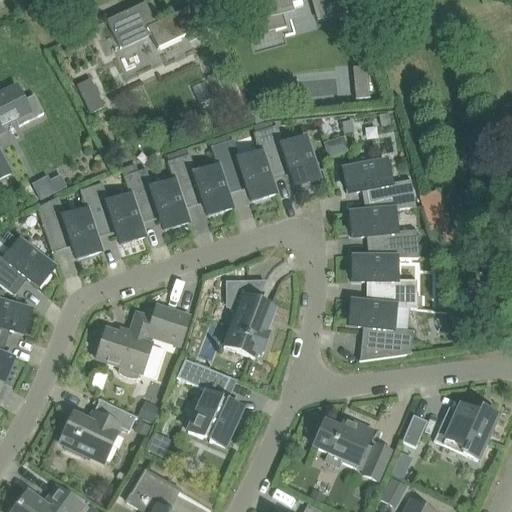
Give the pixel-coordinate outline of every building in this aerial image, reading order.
[(246,0),(255,32),(256,31),(257,35),(257,36),(275,30),(276,31),(286,28),(283,17),(278,0),(312,0),(315,7),(340,0),(341,2),(344,1),(343,0),(246,0)] [(156,26),(146,5),(107,23),(120,50),(150,36),(158,51),(187,37),(189,42),(204,36),(191,10),(156,26)] [(356,99),(355,100),(355,101),(370,100),(369,87),(355,88),(356,99)] [(24,103),(16,88),(0,95),(0,135),(4,133),(2,129),(16,122),(19,127),(43,115),(34,98),(24,103)] [(388,115),(379,117),(381,128),(391,126),(388,115)] [(352,122),(342,124),(344,136),(354,134),(352,122)] [(284,147),(277,127),(254,135),(261,155),(261,154),(269,179),(270,178),(290,172),(293,182),(294,181),(296,188),(307,184),(307,185),(320,181),(306,140),(284,147)] [(328,158),(349,152),(344,138),(323,145),(328,158)] [(240,162),(233,142),(211,149),(217,169),(218,169),(226,193),(246,186),(249,196),(250,196),(252,202),(263,199),(264,200),(276,196),(270,178),(269,179),(261,154),(261,155),(240,162)] [(0,180),(11,174),(0,155),(0,180)] [(196,176),(190,156),(167,164),(174,184),(174,183),(182,208),(183,207),(203,201),(206,210),(207,210),(209,217),(220,213),(220,214),(232,210),(226,193),(218,169),(217,169),(196,176)] [(390,186),(386,163),(343,171),(345,184),(346,184),(348,195),(355,193),(355,194),(365,192),(369,213),(369,214),(394,212),(416,210),(411,182),(390,186)] [(153,191),(146,171),(123,178),(130,198),(131,198),(138,222),(139,222),(159,215),(162,225),(163,225),(165,231),(176,228),(176,229),(188,225),(183,207),(182,208),(174,183),(174,184),(153,191)] [(60,177),(50,182),(56,195),(67,189),(60,177)] [(109,205),(103,185),(80,193),(86,213),(87,212),(95,237),(95,236),(115,230),(118,239),(119,239),(121,246),(132,242),(133,243),(145,239),(139,222),(138,222),(131,198),(130,198),(109,205)] [(434,250),(457,243),(442,191),(419,198),(434,250)] [(66,220),(59,199),(37,210),(52,255),(53,255),(52,251),(72,244),(75,254),(76,254),(78,260),(89,257),(101,253),(95,236),(95,237),(87,212),(86,213),(66,220)] [(396,234),(394,212),(369,214),(369,213),(350,215),(351,228),(352,227),(353,239),(360,238),(360,239),(370,238),(372,259),(372,260),(396,260),(396,261),(419,261),(416,232),(396,234)] [(54,269),(20,242),(5,261),(0,256),(0,287),(14,298),(15,297),(12,295),(24,278),(32,284),(33,284),(39,288),(46,279),(54,269)] [(372,260),(372,259),(353,259),(352,272),(353,272),(353,283),(360,283),(360,284),(370,284),(370,305),(370,306),(409,310),(409,311),(417,311),(417,309),(421,309),(421,298),(417,298),(417,283),(396,282),(396,261),(396,260),(372,260)] [(257,306),(266,284),(239,284),(239,287),(229,287),(229,308),(238,312),(224,349),(255,361),(256,357),(259,358),(261,355),(263,356),(270,340),(267,339),(268,336),(265,335),(273,315),(274,312),(257,306)] [(0,351),(6,331),(9,332),(16,334),(16,333),(23,335),(26,324),(27,324),(30,312),(1,304),(4,294),(0,293),(0,351)] [(351,316),(350,327),(357,328),(357,329),(362,329),(367,330),(363,362),(359,363),(359,364),(411,357),(413,333),(407,332),(409,311),(409,310),(370,306),(370,305),(366,304),(352,303),(350,316),(351,316)] [(180,348),(189,319),(157,309),(152,321),(137,316),(129,340),(106,332),(96,362),(121,369),(119,375),(123,378),(127,380),(132,381),(137,381),(139,375),(142,376),(151,347),(145,345),(147,337),(180,348)] [(0,381),(3,383),(8,372),(13,361),(0,355),(0,381)] [(226,407),(219,404),(230,380),(185,362),(176,380),(206,393),(187,434),(203,441),(204,438),(210,441),(209,444),(224,451),(242,412),(227,405),(226,407)] [(137,422),(137,420),(98,402),(97,403),(99,404),(89,424),(81,420),(80,422),(72,419),(60,444),(67,447),(65,451),(82,459),(84,455),(104,465),(120,430),(129,434),(135,421),(137,422)] [(147,405),(140,420),(152,426),(159,410),(147,405)] [(449,410),(433,443),(444,448),(446,442),(464,451),(462,456),(477,463),(498,419),(482,412),(480,417),(460,408),(457,414),(449,410)] [(413,418),(402,444),(416,450),(427,424),(413,418)] [(319,427),(312,443),(315,445),(313,449),(328,456),(341,462),(340,464),(341,465),(356,471),(357,468),(365,472),(364,475),(363,477),(377,483),(390,453),(376,447),(374,450),(366,447),(372,433),(345,421),(341,431),(324,424),(322,428),(319,427)] [(140,424),(135,434),(145,439),(149,429),(140,424)] [(395,466),(391,476),(403,481),(407,472),(395,466)] [(130,496),(126,504),(138,511),(142,511),(146,505),(147,506),(155,510),(153,511),(166,511),(178,493),(161,483),(157,481),(144,473),(130,496)] [(393,481),(381,503),(396,511),(408,489),(393,481)] [(78,511),(82,508),(56,489),(47,502),(51,505),(46,511),(43,509),(44,508),(27,495),(14,511),(78,511)] [(313,492),(309,501),(322,507),(326,498),(313,492)] [(428,511),(411,502),(405,511),(428,511)]
